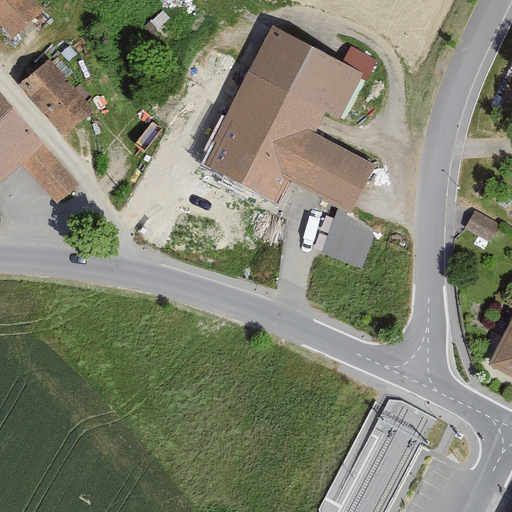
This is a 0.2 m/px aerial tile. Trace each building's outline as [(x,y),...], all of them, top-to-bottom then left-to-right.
[(28,0),(0,0),(0,28),(13,43),(43,16),(28,0)] [(364,77),(273,33),(205,172),(278,208),(288,188),(350,219),(375,169),(329,146),(364,77)] [(49,63),(19,90),(64,141),(94,115),(49,63)] [(0,190),(24,170),(57,207),(80,187),(0,97),(0,190)] [(375,236),(337,214),(322,256),(364,271),(375,236)] [(511,326),(490,368),(511,379),(511,326)]
